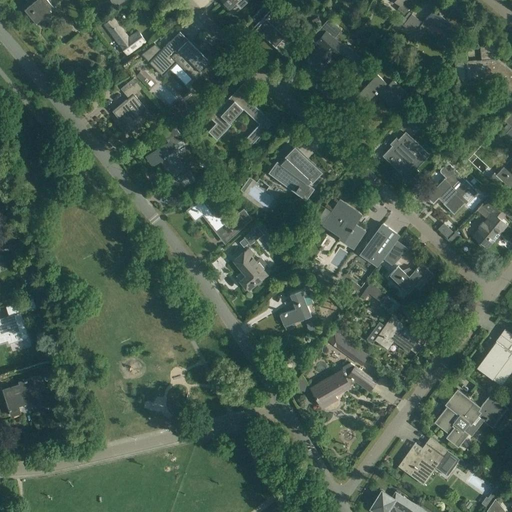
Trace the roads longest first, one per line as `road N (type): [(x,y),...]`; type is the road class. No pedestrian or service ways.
road 1 (residential): [(282,403),(201,278),(0,29)]
road 2 (residential): [(491,296),(188,0)]
road 3 (residential): [(0,470),(74,460),(282,403)]
road 4 (residential): [(337,497),(491,296)]
